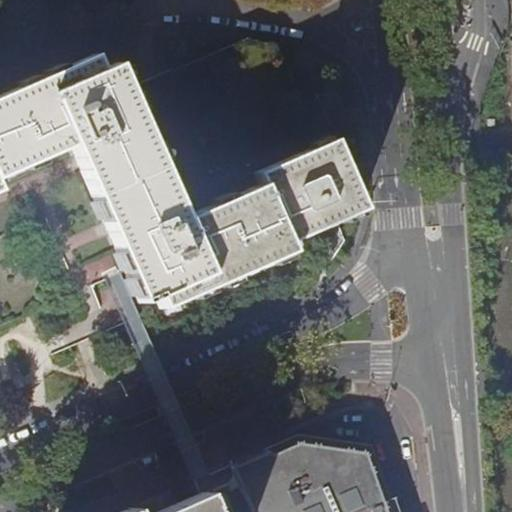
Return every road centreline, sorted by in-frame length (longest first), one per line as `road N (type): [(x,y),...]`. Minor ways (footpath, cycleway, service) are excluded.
road 1 (residential): [(0,506),(310,366),(431,361)]
road 2 (residential): [(412,258),(290,338),(0,458)]
road 3 (residential): [(129,19),(167,8),(319,26)]
road 4 (secondary): [(392,89),(412,258)]
road 5 (secondary): [(472,511),(462,359)]
road 6 (secondary): [(431,361),(455,511)]
road 7 (unclassified): [(446,141),(476,43),(478,0)]
road 8 (secondary): [(446,141),(434,0)]
